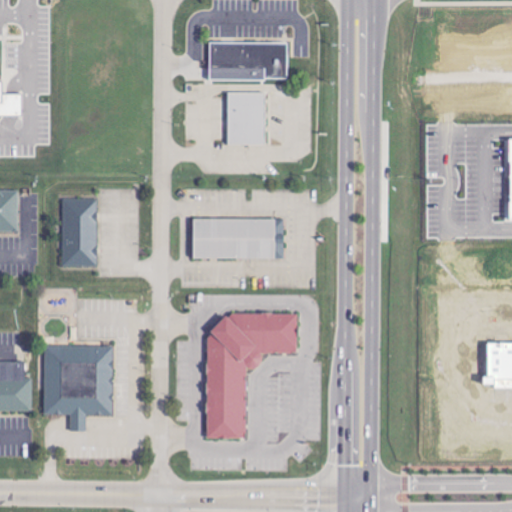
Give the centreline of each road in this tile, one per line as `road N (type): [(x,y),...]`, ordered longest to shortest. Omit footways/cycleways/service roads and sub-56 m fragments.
road 1 (residential): [(157,494),(160,0)]
road 2 (secondary): [(347,0),(344,483)]
road 3 (secondary): [(368,466),(372,0)]
road 4 (tertiary): [(157,494),(344,492)]
road 5 (tertiary): [(0,492),(157,494)]
